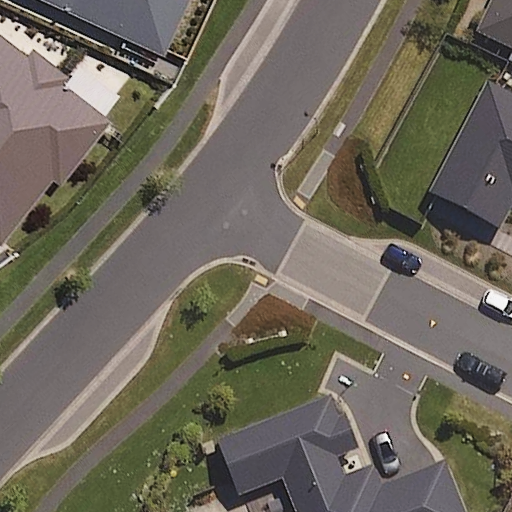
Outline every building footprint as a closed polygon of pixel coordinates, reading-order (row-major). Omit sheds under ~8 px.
[(35,0),(158,56),(183,0),(35,0)] [(511,0),(495,0),(478,37),(511,53),(511,0)] [(19,57),(0,41),(0,238),(44,184),(51,189),(103,123),(55,85),(61,78),(25,50),(19,57)] [(511,104),(488,92),(432,202),(501,236),(511,213),(511,104)] [(462,511),(444,467),(371,496),(364,478),(348,484),(340,463),(355,457),(331,398),(219,443),(242,500),(285,483),(296,511),(462,511)]
